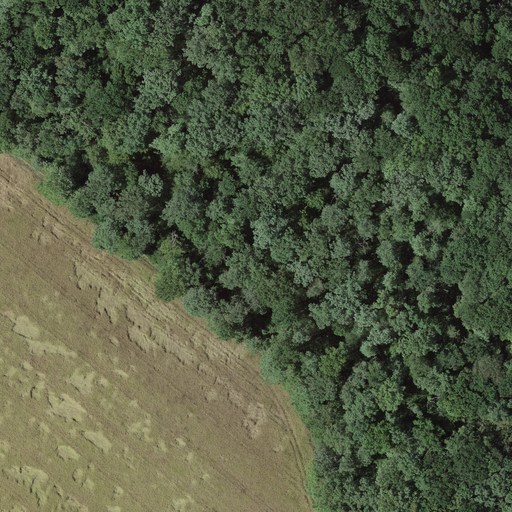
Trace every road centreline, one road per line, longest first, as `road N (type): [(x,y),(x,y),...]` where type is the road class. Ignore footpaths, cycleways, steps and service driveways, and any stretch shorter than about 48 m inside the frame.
road 1 (track): [(511,186),(390,94),(244,41),(204,0)]
road 2 (track): [(438,511),(511,353)]
